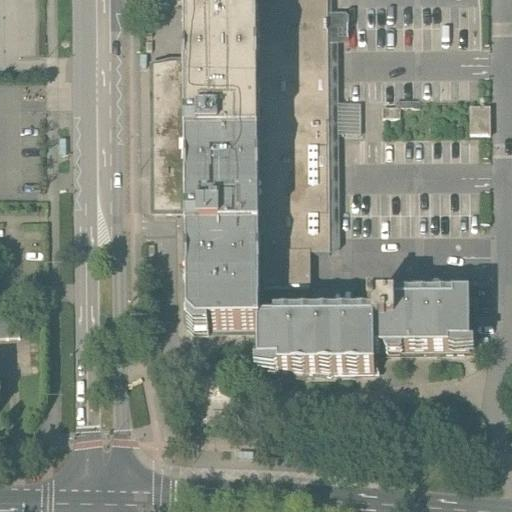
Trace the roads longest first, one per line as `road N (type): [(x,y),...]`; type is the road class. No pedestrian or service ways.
road 1 (tertiary): [(118,511),(127,481),(122,269),(101,180)]
road 2 (tertiary): [(101,180),(89,232),(98,511)]
road 3 (tertiary): [(102,0),(101,180)]
